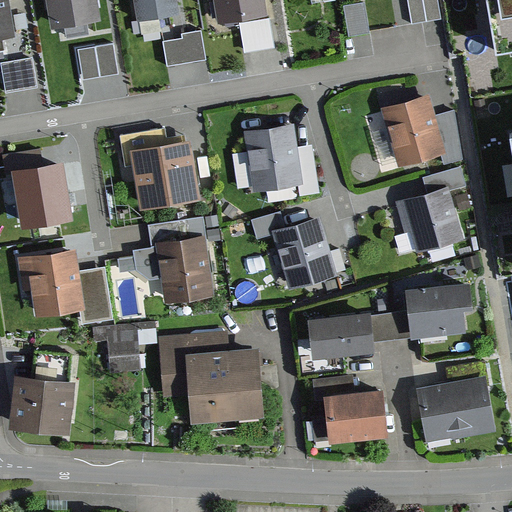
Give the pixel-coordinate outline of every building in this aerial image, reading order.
[(7,0),(0,0),(0,38),(13,36),(7,0)] [(92,0),(47,0),(53,36),(98,28),(92,0)] [(176,0),(139,0),(144,26),(180,20),(176,0)] [(257,0),(210,0),(217,33),(262,25),(257,0)] [(436,0),(408,0),(413,23),(440,18),(436,0)] [(511,0),(494,0),(504,59),(511,57),(511,0)] [(367,5),(346,9),(350,33),(371,29),(367,5)] [(170,64),(210,60),(207,33),(168,37),(170,64)] [(86,78),(122,75),(120,45),(83,47),(86,78)] [(33,62),(4,68),(9,95),(38,89),(33,62)] [(426,95),(385,108),(404,171),(440,160),(443,169),(465,163),(452,122),(435,127),(426,95)] [(294,124),(249,130),(258,193),(303,187),(294,124)] [(179,147),(127,157),(138,216),(190,207),(179,147)] [(66,167),(16,174),(24,229),(73,222),(66,167)] [(433,198),(404,208),(420,254),(464,239),(451,197),(471,191),(465,170),(428,183),(433,198)] [(336,279),(321,222),(276,234),(291,290),(336,279)] [(207,240),(164,246),(172,305),(215,299),(207,240)] [(78,248),(25,257),(30,289),(37,288),(42,317),(98,308),(92,274),(82,276),(78,248)] [(470,288),(412,295),(417,339),(464,333),(461,311),(472,310),(470,288)] [(370,318),(311,324),(314,358),(373,352),(370,318)] [(142,335),(111,337),(114,370),(144,368),(142,335)] [(228,336),(162,340),(164,378),(189,376),(192,420),(263,416),(259,352),(229,354),(228,336)] [(60,363),(26,357),(15,426),(66,433),(73,386),(57,384),(60,363)] [(487,382),(424,393),(434,444),(496,433),(487,382)] [(381,394),(322,400),(327,444),(386,438),(381,394)]
